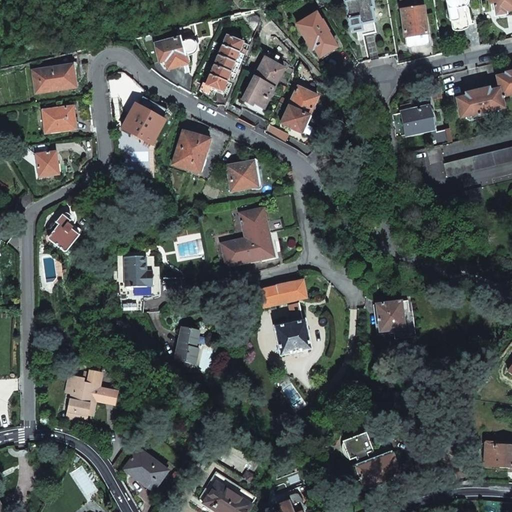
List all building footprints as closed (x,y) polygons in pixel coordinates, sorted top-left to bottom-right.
[(352,27),(353,32),(358,31),(362,30),(361,25),(374,22),(375,21),(372,8),(374,7),(372,0),(350,0),(345,1),(350,27),(352,27)] [(406,37),(407,46),(409,47),(418,46),(427,44),(428,43),(422,0),(399,0),(402,20),(400,20),(401,35),(404,35),(405,37),(406,37)] [(451,19),(452,28),(460,27),(468,25),(466,14),(464,13),(463,8),(465,7),(467,6),(469,3),(468,0),(445,0),(449,19),(451,19)] [(493,4),(495,16),(501,15),(507,14),(506,11),(511,10),(511,0),(488,0),(489,4),(493,4)] [(315,49),(320,58),(328,53),(337,48),(327,31),(328,31),(322,21),(321,22),(316,13),(297,25),(312,50),(315,49)] [(362,30),(363,35),(376,32),(374,22),(361,25),(362,30)] [(203,83),(200,90),(207,93),(214,96),(216,90),(224,93),(245,44),(227,36),(206,84),(203,83)] [(181,37),(155,44),(159,62),(165,61),(167,69),(184,65),(185,69),(186,73),(190,72),(185,54),(193,52),(190,40),(182,42),(181,37)] [(260,66),(255,76),(275,88),(280,78),(284,69),(265,58),(268,52),(260,48),(253,62),(260,66)] [(33,72),(37,93),(75,87),(74,77),(72,66),(80,66),(77,53),(61,56),(63,67),(33,72)] [(298,60),(293,72),(308,80),(309,72),(298,60)] [(456,99),(460,118),(468,116),(469,120),(497,113),(496,110),(504,108),(501,97),(511,94),(511,71),(505,74),(505,75),(496,77),(499,89),(489,91),(489,89),(466,94),(466,97),(456,99)] [(255,76),(243,100),(252,105),(253,103),(258,106),(264,109),(275,88),(255,76)] [(438,82),(431,84),(434,99),(441,98),(438,82)] [(298,87),(288,107),(309,117),(313,107),(318,97),(298,87)] [(229,104),(225,112),(238,119),(242,110),(229,104)] [(129,117),(123,128),(152,144),(165,121),(135,105),(129,117)] [(402,119),(398,120),(402,136),(433,129),(432,123),(429,114),(428,107),(417,109),(407,112),(405,106),(399,107),(402,119)] [(43,111),(46,133),(76,129),(74,118),(73,107),(43,111)] [(288,107),(282,122),(292,127),(302,131),(306,122),(308,123),(310,117),(309,117),(288,107)] [(269,125),(265,133),(277,140),(281,132),(269,125)] [(428,134),(431,148),(440,146),(452,143),(450,129),(428,134)] [(182,131),(172,165),(199,173),(204,159),(205,160),(207,154),(205,153),(210,139),(196,135),(182,131)] [(431,148),(426,149),(430,164),(443,161),(440,146),(431,148)] [(511,147),(443,164),(446,177),(511,161),(511,147)] [(36,155),(39,177),(59,174),(58,163),(56,152),(36,155)] [(411,162),(421,203),(434,199),(424,159),(411,162)] [(227,166),(231,192),(258,187),(257,179),(260,178),(258,169),(255,169),(254,165),(254,161),(227,166)] [(434,199),(437,213),(485,201),(481,187),(434,199)] [(221,244),(226,267),(227,267),(250,262),(274,257),(263,208),(240,214),(245,239),(221,244)] [(49,240),(64,252),(66,251),(80,233),(67,223),(69,221),(70,220),(70,217),(70,216),(69,214),(67,213),(64,213),(63,213),(62,214),(62,215),(55,224),(48,232),(51,234),(48,237),(49,240)] [(116,257),(118,313),(143,312),(144,300),(148,300),(159,297),(157,277),(156,256),(145,256),(146,271),(153,271),(153,287),(126,287),(125,257),(116,257)] [(125,257),(126,287),(153,287),(153,271),(146,271),(145,256),(125,257)] [(254,291),(258,309),(307,299),(303,281),(279,286),(254,291)] [(412,300),(376,305),(377,319),(379,332),(416,328),(412,300)] [(273,326),(280,356),(311,349),(305,319),(302,320),(299,303),(289,305),(292,322),(273,326)] [(181,326),(174,360),(195,364),(198,348),(195,348),(199,330),(190,328),(181,326)] [(72,394),(66,421),(85,425),(87,415),(89,405),(92,406),(96,386),(99,387),(102,374),(90,371),(89,377),(84,376),(83,380),(69,377),(66,393),(72,394)] [(485,445),(483,467),(491,467),(499,467),(499,465),(511,465),(511,446),(511,443),(500,443),(500,445),(485,445)] [(355,464),(365,489),(383,482),(401,475),(391,450),(355,464)] [(139,451),(125,469),(139,479),(152,490),(166,471),(139,451)] [(216,481),(202,503),(215,511),(247,511),(252,505),(216,481)] [(278,505),(280,511),(301,511),(300,511),(292,511),(289,501),(278,505)]
